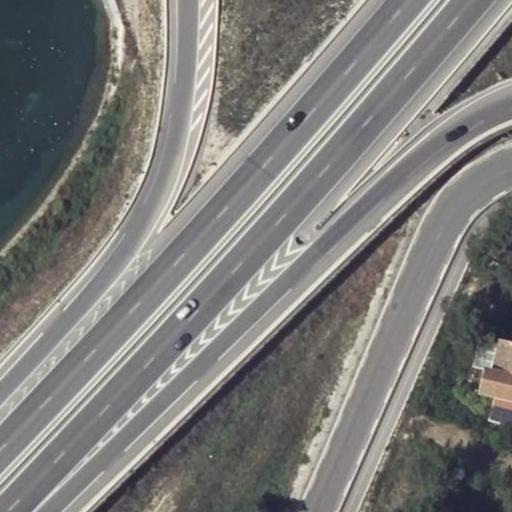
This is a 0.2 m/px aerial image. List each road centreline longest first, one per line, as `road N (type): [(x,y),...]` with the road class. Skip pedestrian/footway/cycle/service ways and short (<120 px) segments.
road 1 (trunk): [(10,511),(475,0)]
road 2 (trunk): [(50,511),(445,135),(511,98)]
road 3 (trunk): [(407,0),(225,210),(0,447)]
road 4 (trunk): [(189,0),(178,133),(145,222),(117,265),(0,393)]
road 5 (tertiary): [(511,160),(473,185),(438,233),(317,511)]
